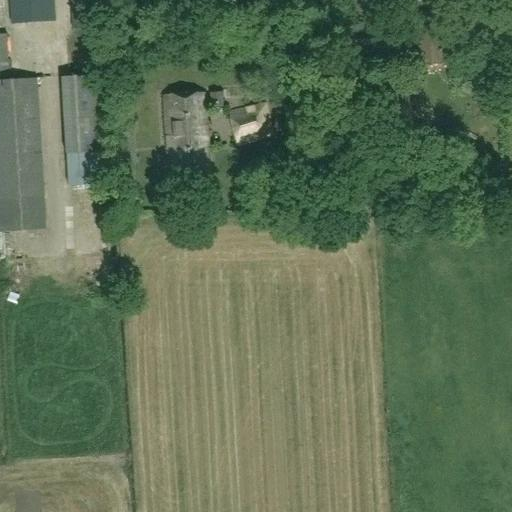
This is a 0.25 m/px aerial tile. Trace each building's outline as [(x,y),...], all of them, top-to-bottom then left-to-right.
[(7,0),(9,19),(55,17),(53,0),(7,0)] [(94,0),(71,0),(72,30),(96,30),(94,0)] [(442,26),(416,28),(418,55),(418,65),(445,64),(444,53),(442,26)] [(59,44),(73,64),(88,53),(73,34),(59,44)] [(7,35),(0,35),(0,234),(46,231),(37,80),(10,82),(7,35)] [(97,76),(62,78),(66,153),(101,151),(97,76)] [(203,93),(162,96),(168,175),(208,172),(203,93)] [(222,94),(210,93),(211,109),(222,109),(222,94)] [(407,94),(383,98),(389,135),(413,132),(407,94)] [(266,106),(230,114),(237,146),(273,138),(266,106)] [(117,134),(119,164),(137,163),(134,133),(117,134)] [(248,173),(262,178),(265,167),(251,162),(248,173)]
